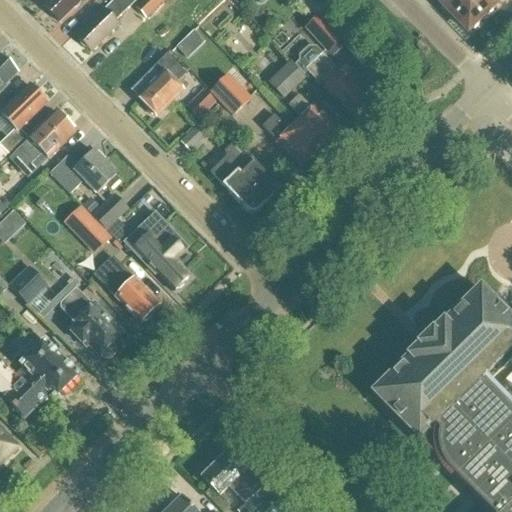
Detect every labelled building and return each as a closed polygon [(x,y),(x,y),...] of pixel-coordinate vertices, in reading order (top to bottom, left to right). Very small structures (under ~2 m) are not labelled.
[(52,0),(43,9),(60,25),(74,11),(76,11),(79,8),(80,5),(84,0),(52,0)] [(116,24),(140,0),(111,0),(109,2),(112,5),(104,13),(103,11),(91,23),(92,25),(77,40),(80,44),(79,45),(86,51),(87,50),(91,54),(94,51),(97,50),(98,47),(110,35),(114,34),(114,31),(119,27),(116,24)] [(146,20),(166,0),(148,0),(137,11),(146,20)] [(496,6),(501,0),(435,0),(443,7),(442,9),(468,36),(472,33),(476,33),(480,28),(480,24),(486,19),(490,20),(494,15),(494,11),(497,7),(496,6)] [(304,32),(328,57),(342,44),(318,19),(304,32)] [(197,30),(179,48),(190,59),(208,42),(197,30)] [(337,104),(355,121),(358,118),(362,118),(366,114),(366,110),(369,107),(352,90),(355,86),(345,75),(341,78),(316,50),(308,50),(298,58),(298,64),(294,68),(303,79),(307,75),(315,84),(319,81),(328,91),(325,94),(336,106),(337,104)] [(180,96),(182,93),(176,87),(186,77),(167,57),(152,71),(160,80),(139,101),(147,110),(147,113),(151,117),(154,116),(157,119),(172,104),(176,104),(180,100),(180,96)] [(9,87),(17,78),(0,60),(0,98),(10,88),(9,87)] [(305,82),(303,79),(289,65),(268,86),(284,102),(305,82)] [(228,78),(209,96),(233,120),(251,102),(228,78)] [(21,134),(47,107),(45,105),(45,102),(41,98),(38,98),(30,90),(2,119),(16,134),(2,150),(9,158),(27,141),(21,134)] [(203,93),(185,111),(198,124),(215,106),(203,93)] [(300,99),(290,109),(302,123),(297,128),(321,153),(323,150),(327,150),(329,148),(330,144),(339,135),(315,110),(313,112),(300,99)] [(56,154),(74,136),(65,127),(65,124),(62,121),(59,120),(56,117),(16,156),(29,169),(42,157),(47,162),(51,159),(54,159),(56,157),(56,154)] [(231,140),(241,131),(230,120),(220,130),(231,140)] [(321,153),(297,128),(290,135),(277,122),(266,132),(279,145),(278,147),(302,172),(311,162),(315,162),(317,160),(318,156),(321,153)] [(189,155),(206,138),(197,129),(180,145),(189,155)] [(225,156),(229,159),(230,158),(242,171),(241,173),(245,176),(241,180),(266,207),(280,193),(267,180),(267,176),(263,172),(259,172),(234,146),(225,156)] [(111,191),(119,184),(117,181),(118,179),(94,156),(80,170),(69,160),(50,179),(70,199),(84,184),(98,198),(108,189),(111,191)] [(266,207),(241,180),(245,176),(241,173),(242,171),(230,158),(229,159),(211,176),(248,215),(259,215),(266,207)] [(114,198),(91,219),(105,234),(128,212),(114,198)] [(0,199),(0,219),(9,206),(0,199)] [(91,218),(99,210),(90,201),(82,209),(91,218)] [(133,238),(150,219),(136,206),(119,226),(133,238)] [(25,225),(13,213),(6,220),(18,232),(25,225)] [(73,234),(94,255),(110,240),(89,219),(73,234)] [(185,285),(188,281),(173,265),(184,254),(160,230),(134,256),(147,269),(148,268),(174,295),(177,292),(181,292),(184,288),(185,285)] [(29,269),(9,289),(28,309),(49,289),(29,269)] [(151,317),(160,308),(143,291),(143,288),(139,284),(137,284),(135,282),(130,287),(118,275),(104,288),(116,300),(116,301),(141,326),(144,324),(147,324),(150,320),(151,317)] [(0,301),(10,291),(0,280),(0,301)] [(88,348),(101,360),(105,362),(108,361),(110,360),(112,359),(113,357),(114,354),(114,352),(113,349),(111,347),(119,339),(109,329),(111,326),(94,308),(93,309),(76,292),(60,307),(59,313),(74,327),(73,329),(74,330),(69,335),(85,351),(88,348)] [(511,511),(511,395),(501,406),(481,386),(480,387),(478,384),(511,350),(511,327),(478,292),(443,328),(442,327),(431,337),(417,351),(407,361),(407,362),(371,398),(417,445),(418,443),(429,454),(428,456),(483,511),(511,511)] [(54,403),(78,380),(45,345),(21,369),(24,373),(16,381),(2,366),(0,367),(0,395),(5,401),(4,403),(24,423),(49,399),(54,403)] [(0,470),(18,454),(7,442),(8,441),(0,432),(0,470)] [(245,508),(260,494),(243,476),(244,475),(228,458),(204,482),(220,499),(229,491),(245,508)] [(193,511),(183,502),(172,511),(193,511)]
